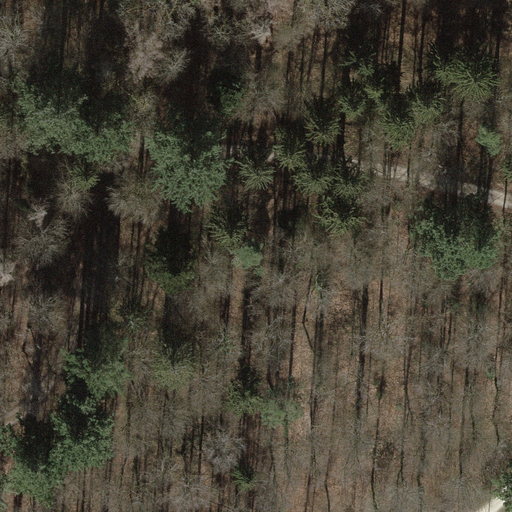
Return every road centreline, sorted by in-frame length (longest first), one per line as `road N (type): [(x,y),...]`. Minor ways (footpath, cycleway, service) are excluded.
road 1 (track): [(156,146),(409,176),(511,204)]
road 2 (track): [(0,417),(40,392),(71,331),(117,194),(156,146)]
road 3 (track): [(156,146),(36,105),(0,72)]
road 4 (track): [(156,146),(33,133),(0,138)]
